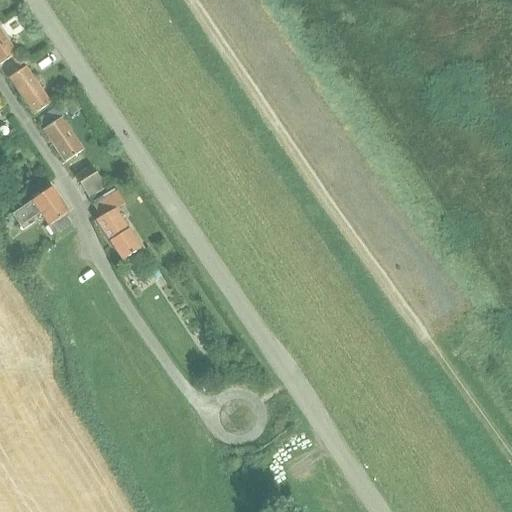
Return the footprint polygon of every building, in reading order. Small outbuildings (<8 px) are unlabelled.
[(0,65),(0,66),(12,57),(19,67),(27,61),(20,51),(16,54),(0,30),(0,65)] [(34,116),(51,104),(26,67),(9,79),(34,116)] [(75,97),(64,104),(70,114),(82,106),(75,97)] [(58,107),(40,119),(46,129),(43,131),(65,163),(83,151),(62,119),(65,117),(58,107)] [(92,167),(75,178),(88,199),(106,187),(92,167)] [(134,185),(123,190),(129,204),(140,200),(134,185)] [(52,188),(12,216),(21,228),(40,214),(56,237),(72,226),(65,216),(69,213),(52,188)] [(94,206),(93,206),(97,214),(100,219),(101,218),(116,209),(125,204),(117,191),(94,206)] [(116,209),(101,218),(100,219),(96,221),(123,261),(141,249),(116,209)]
